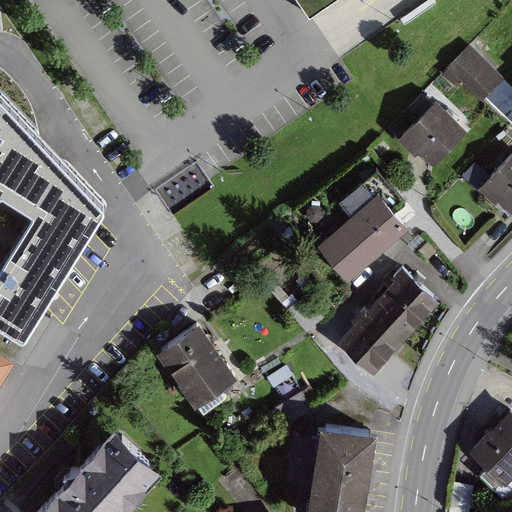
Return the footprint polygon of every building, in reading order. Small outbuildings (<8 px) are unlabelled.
[(300,0),(311,14),(331,0),(300,0)] [(495,84),(463,53),(450,65),(483,97),(495,84)] [(463,129),(425,91),(409,107),(420,117),(403,135),(417,149),(421,144),(435,157),(463,129)] [(24,144),(0,128),(0,376),(27,331),(111,199),(60,166),(75,143),(39,121),(24,144)] [(511,210),(511,153),(483,185),(490,192),(485,198),(498,210),(504,204),(511,211),(511,210)] [(401,227),(372,194),(314,244),(343,278),(401,227)] [(433,299),(401,269),(334,340),(367,370),(433,299)] [(229,374),(193,322),(145,356),(181,408),(229,374)] [(511,472),(511,410),(505,404),(465,445),(503,482),(511,472)] [(363,511),(372,425),(305,419),(296,511),(363,511)] [(102,422),(19,511),(109,511),(151,466),(102,422)]
